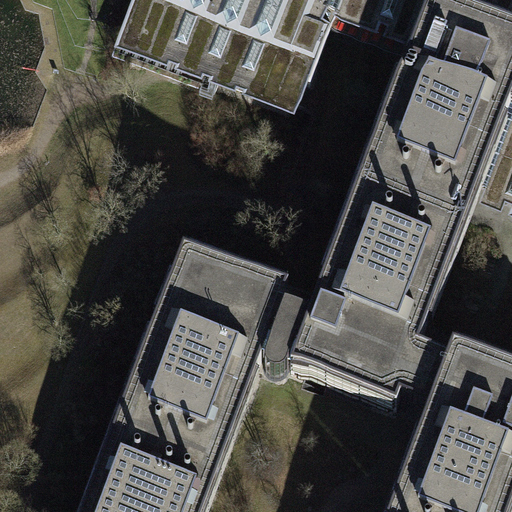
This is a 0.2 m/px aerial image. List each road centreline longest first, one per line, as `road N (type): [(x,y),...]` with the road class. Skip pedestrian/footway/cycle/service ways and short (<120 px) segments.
road 1 (track): [(23,511),(132,226),(178,200),(211,197),(294,212),(336,95)]
road 2 (track): [(400,446),(266,398)]
road 3 (track): [(327,511),(379,474),(416,408)]
